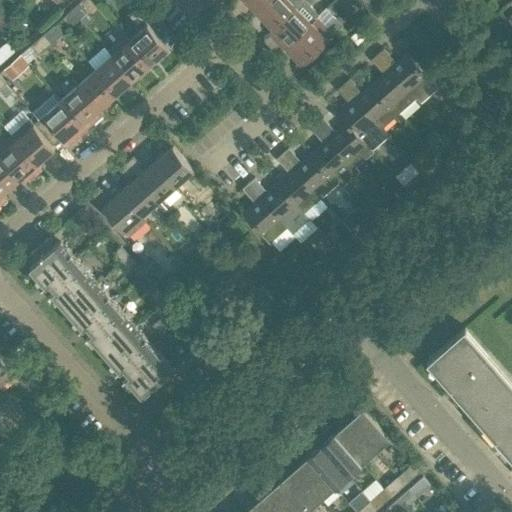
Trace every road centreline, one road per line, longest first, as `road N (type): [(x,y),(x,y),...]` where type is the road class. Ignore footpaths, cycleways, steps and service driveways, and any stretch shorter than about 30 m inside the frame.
road 1 (residential): [(0,242),(222,44)]
road 2 (residential): [(511,503),(347,315)]
road 3 (residential): [(165,474),(0,288)]
road 4 (tertiary): [(165,474),(347,315)]
road 5 (tertiary): [(347,315),(511,170)]
